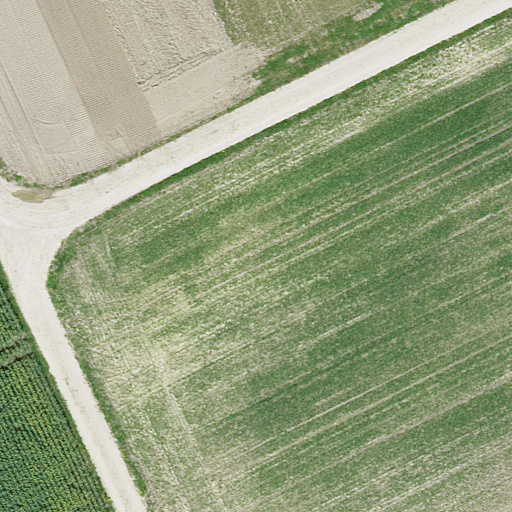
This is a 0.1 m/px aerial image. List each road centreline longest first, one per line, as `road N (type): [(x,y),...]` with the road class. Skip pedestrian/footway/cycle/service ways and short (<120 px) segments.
road 1 (track): [(19,227),(482,0)]
road 2 (track): [(0,187),(147,511)]
